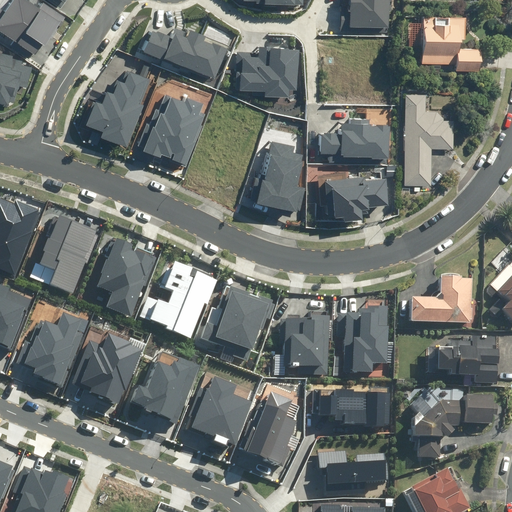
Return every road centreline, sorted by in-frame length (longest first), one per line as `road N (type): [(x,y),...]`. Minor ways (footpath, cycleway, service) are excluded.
road 1 (residential): [(33,156),(249,246),(329,261),(385,256)]
road 2 (residential): [(511,133),(499,167),(465,208),(385,256)]
road 3 (residential): [(33,156),(52,102),(117,0)]
road 4 (residential): [(102,448),(226,493),(253,511)]
